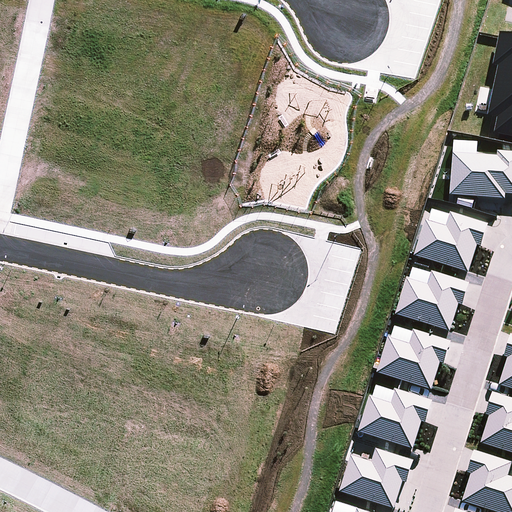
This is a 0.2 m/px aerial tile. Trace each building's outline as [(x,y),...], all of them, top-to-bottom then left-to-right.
[(494,139),(511,142),(511,42),(499,40),(493,70),(498,71),(488,121),(498,123),(494,139)] [(453,147),(452,160),(476,161),(477,149),(453,147)] [(449,201),(505,205),(505,199),(511,199),(511,157),(496,157),(496,162),(476,161),(452,160),(449,201)] [(431,215),(427,226),(445,232),(449,221),(431,215)] [(427,226),(424,225),(413,261),(468,278),(477,251),(480,253),(488,231),(450,218),(449,221),(445,232),(427,226)] [(427,289),(431,278),(412,272),(409,283),(427,289)] [(409,283),(407,283),(396,317),(450,335),(459,309),(462,310),(469,288),(432,276),(431,278),(427,289),(409,283)] [(409,348),(413,337),(395,331),(391,343),(409,348)] [(391,343),(388,342),(376,378),(431,396),(440,369),(444,370),(451,347),(413,335),(413,337),(409,348),(391,343)] [(511,396),(511,340),(509,340),(502,362),(506,363),(497,391),(511,396)] [(390,410),(394,398),(376,392),(372,404),(390,410)] [(372,404),(369,403),(358,437),(412,455),(421,428),(424,429),(432,407),(395,395),(394,398),(390,410),(372,404)] [(511,459),(511,404),(491,398),(484,420),(487,421),(479,449),(511,459)] [(371,468),(350,461),(338,498),(382,511),(394,511),(402,488),(406,490),(413,467),(375,455),(371,468)] [(474,511),(511,511),(511,483),(506,481),(510,468),(472,456),(465,478),(469,479),(460,508),(474,511)]
